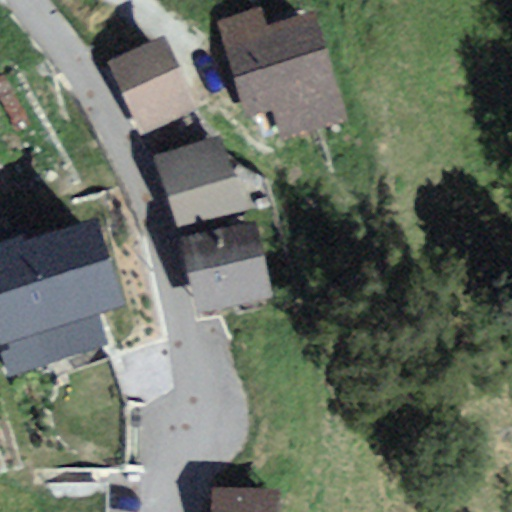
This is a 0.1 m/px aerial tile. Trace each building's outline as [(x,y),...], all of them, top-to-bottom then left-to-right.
[(316,34),(245,51),(265,135),(336,119),(316,34)] [(183,45),(123,66),(147,133),(207,111),(183,45)] [(242,140),(169,162),(192,237),(265,215),(242,140)] [(127,223),(0,260),(0,287),(8,314),(0,315),(0,393),(32,384),(22,349),(153,311),(127,223)] [(280,229),(198,247),(214,319),(296,301),(280,229)] [(305,511),(306,497),(233,493),(231,511),(305,511)]
